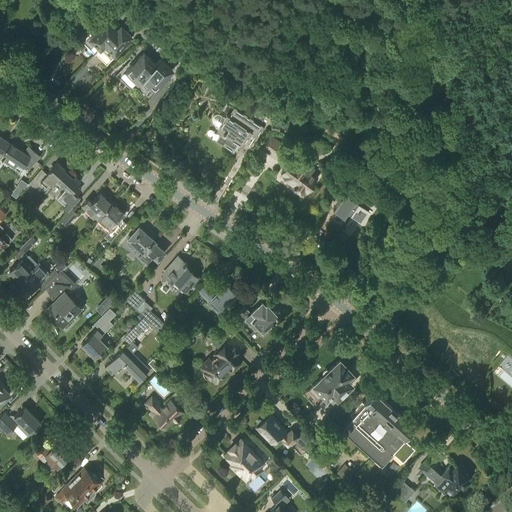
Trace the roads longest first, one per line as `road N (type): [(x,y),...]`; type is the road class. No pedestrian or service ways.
road 1 (secondary): [(336,304),(74,130),(0,94)]
road 2 (secondary): [(511,459),(336,304)]
road 3 (residential): [(177,458),(336,304)]
road 4 (residential): [(151,478),(0,325)]
